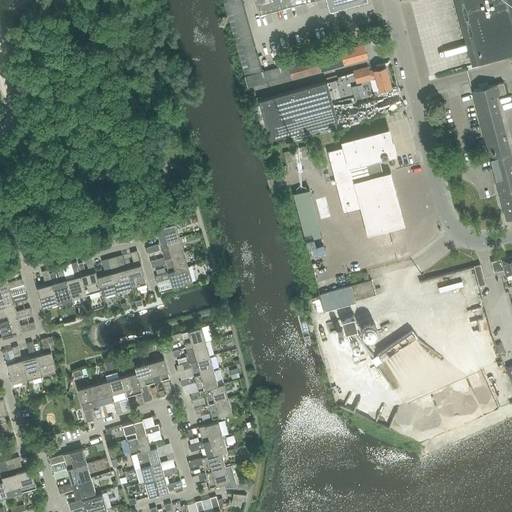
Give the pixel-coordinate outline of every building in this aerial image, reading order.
[(330,0),(331,2),(340,0),(255,0),(259,13),(306,0),(330,0)] [(511,0),(460,0),(477,64),(511,54),(511,0)] [(288,64),(244,75),(247,86),(291,74),(291,77),(367,56),(363,43),(339,49),(340,50),(317,56),(317,55),(288,63),(288,64)] [(391,87),(385,66),(385,65),(374,68),(374,69),(370,70),(368,66),(353,70),(356,83),(376,77),(379,90),(391,87)] [(340,79),(331,81),(334,94),(342,92),(340,79)] [(337,120),(327,81),(258,99),(269,139),(337,120)] [(511,217),(511,159),(495,95),(505,93),(502,82),(472,90),(506,219),(511,217)] [(393,153),(391,144),(387,130),(343,142),(344,146),(327,151),(343,212),(360,208),(367,234),(404,225),(398,199),(390,171),(383,173),(379,157),(381,156),(381,157),(382,158),(383,158),(384,158),(385,158),(386,158),(387,157),(387,156),(388,156),(388,155),(388,154),(393,153)] [(301,146),(303,156),(309,154),(306,144),(301,146)] [(284,151),(287,162),(292,160),(289,150),(284,151)] [(308,188),(292,193),(301,224),(305,239),(321,235),(317,220),(308,188)] [(160,243),(180,237),(175,222),(156,228),(148,230),(142,232),(144,238),(157,235),(160,243)] [(160,243),(146,247),(148,253),(162,249),(164,257),(184,251),(180,237),(160,243)] [(131,288),(146,283),(137,250),(130,252),(134,265),(126,268),(131,288)] [(168,272),(188,266),(184,251),(150,261),(152,267),(166,263),(168,272)] [(131,288),(126,268),(122,254),(116,256),(120,269),(111,272),(117,292),(131,288)] [(511,255),(501,259),(503,269),(505,276),(511,273),(511,255)] [(93,263),(91,256),(85,258),(87,265),(86,265),(89,272),(80,275),(86,294),(100,290),(101,290),(96,276),(97,276),(95,270),(93,263)] [(111,272),(109,263),(107,258),(101,260),(105,273),(97,276),(96,276),(101,290),(100,290),(102,296),(117,292),(111,272)] [(494,272),(503,269),(501,259),(491,261),(494,272)] [(86,294),(80,275),(76,261),(71,262),(74,276),(66,279),(72,298),(86,294)] [(485,284),(480,264),(473,266),(479,286),(485,284)] [(72,298),(66,279),(62,265),(56,267),(60,280),(52,283),(57,302),(72,298)] [(172,287),(192,281),(188,266),(168,272),(155,276),(156,282),(162,280),(170,278),(172,287)] [(52,283),(48,269),(42,271),(46,284),(37,287),(42,307),(57,302),(52,283)] [(8,282),(6,273),(0,274),(0,290),(10,288),(23,284),(22,278),(8,282)] [(375,294),(374,290),(371,279),(319,293),(324,310),(355,302),(354,299),(375,294)] [(0,306),(14,302),(27,298),(26,292),(12,296),(10,288),(0,290),(0,306)] [(87,303),(97,302),(96,294),(86,295),(87,303)] [(24,309),(16,311),(14,302),(0,306),(0,321),(18,317),(32,313),(30,307),(24,308),(24,309)] [(28,323),(20,325),(18,317),(0,321),(0,328),(3,337),(36,328),(34,321),(28,323)] [(181,332),(168,335),(169,342),(183,338),(185,347),(205,341),(201,326),(181,332)] [(320,334),(323,346),(338,341),(335,330),(320,334)] [(498,336),(493,339),(500,353),(511,347),(506,339),(501,342),(498,336)] [(42,375),(57,370),(47,337),(41,339),(45,352),(36,355),(42,375)] [(42,375),(36,355),(32,341),(26,343),(30,357),(22,359),(27,379),(42,375)] [(190,361),(210,355),(205,341),(185,347),(190,361)] [(27,379),(22,359),(18,345),(12,347),(16,361),(7,363),(12,383),(27,379)] [(194,376),(214,370),(210,355),(190,361),(194,376)] [(154,382),(169,377),(163,357),(149,362),(154,382)] [(495,376),(501,374),(498,361),(491,363),(495,376)] [(146,384),(154,382),(149,362),(134,366),(135,372),(142,391),(141,392),(144,401),(150,399),(146,384)] [(217,384),(218,384),(214,370),(194,376),(198,390),(204,389),(203,388),(217,384)] [(127,396),(141,392),(142,391),(135,372),(121,376),(127,396)] [(118,398),(127,396),(121,376),(107,380),(112,400),(114,407),(116,413),(122,412),(120,406),(118,398)] [(98,404),(112,400),(107,380),(92,384),(98,404)] [(208,403),(228,397),(223,382),(218,384),(217,384),(203,388),(204,389),(208,403)] [(89,407),(98,404),(92,384),(77,389),(87,422),(93,420),(89,407)] [(190,392),(192,398),(198,397),(196,390),(190,392)] [(228,397),(208,403),(212,418),(232,412),(228,397)] [(17,416),(26,411),(24,407),(15,412),(17,416)] [(481,414),(474,417),(480,428),(486,425),(481,414)] [(144,427),(142,420),(142,418),(122,424),(126,439),(146,433),(160,429),(158,423),(144,427)] [(203,441),(222,435),(218,420),(198,426),(203,441)] [(423,423),(416,433),(421,437),(428,427),(423,423)] [(150,448),(146,433),(126,439),(130,454),(136,452),(150,448)] [(221,451),(221,452),(227,450),(222,435),(203,441),(200,442),(195,443),(189,445),(191,451),(197,449),(204,447),(207,455),(221,451)] [(158,446),(164,444),(162,438),(156,439),(158,446)] [(140,466),(160,461),(156,446),(150,448),(136,452),(140,466)] [(67,469),(87,463),(83,448),(49,457),(51,464),(65,460),(67,469)] [(167,459),(174,457),(172,451),(166,453),(167,459)] [(225,466),(221,452),(221,451),(207,455),(187,461),(189,467),(203,463),(205,472),(225,466)] [(30,467),(23,469),(19,456),(12,458),(13,463),(16,471),(21,491),(36,487),(30,467)] [(21,491),(16,471),(13,463),(12,458),(5,460),(9,473),(1,476),(2,480),(7,495),(21,491)] [(176,465),(163,469),(160,461),(140,466),(144,481),(164,475),(178,471),(176,465)] [(71,483),(91,477),(87,463),(67,469),(54,472),(55,478),(69,475),(71,483)] [(205,472),(192,476),(193,481),(207,478),(210,487),(223,483),(225,487),(237,486),(231,464),(225,466),(205,472)] [(180,480),(167,484),(164,475),(144,481),(149,496),(182,487),(180,480)] [(75,498),(95,492),(91,477),(71,483),(58,487),(59,493),(73,489),(75,498)] [(85,511),(92,511),(106,508),(102,493),(68,503),(70,509),(84,505),(85,511)] [(220,511),(220,509),(219,505),(216,495),(210,497),(213,510),(207,511),(220,511)] [(204,511),(201,499),(195,501),(198,511),(204,511)] [(173,511),(172,508),(171,502),(164,504),(166,511),(173,511)]
